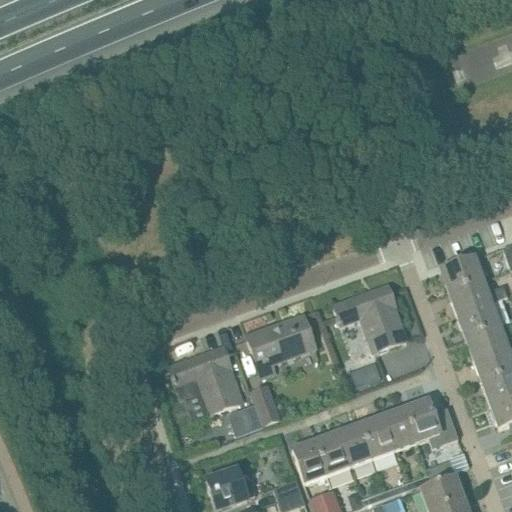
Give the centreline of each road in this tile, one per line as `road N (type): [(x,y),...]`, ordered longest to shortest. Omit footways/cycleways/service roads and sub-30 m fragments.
road 1 (residential): [(399,247),(496,511)]
road 2 (residential): [(399,247),(154,338)]
road 3 (motorway): [(0,74),(177,0)]
road 4 (residential): [(172,511),(133,378),(154,338)]
road 5 (residential): [(511,204),(399,247)]
